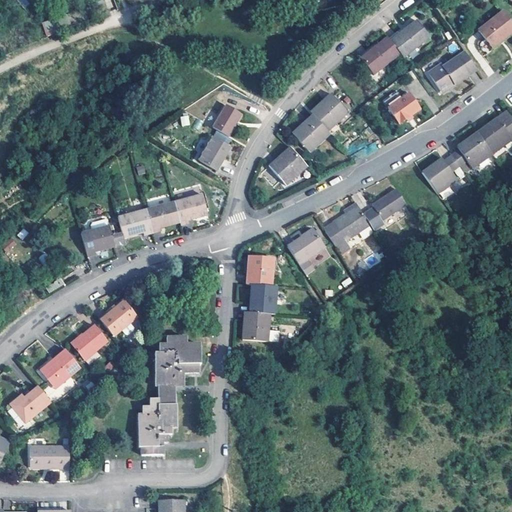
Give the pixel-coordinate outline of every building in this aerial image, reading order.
[(492,46),(504,37),(505,39),(511,34),(511,22),(504,13),(481,30),(492,46)] [(48,36),(55,32),(48,20),(41,24),(48,36)] [(392,43),(403,57),(405,60),(433,41),(420,23),(410,30),(392,43)] [(410,30),(408,28),(390,41),(392,43),(410,30)] [(505,39),(504,37),(492,46),(494,48),(505,39)] [(374,77),(403,57),(392,43),(390,41),(389,40),(380,47),(362,60),(374,77)] [(380,47),(378,44),(360,57),(362,60),(380,47)] [(479,70),(466,51),(445,66),(443,64),(430,73),(443,91),(456,82),(458,84),(479,70)] [(458,84),(456,82),(443,91),(445,94),(458,84)] [(423,112),(411,95),(390,110),(402,127),(423,112)] [(335,100),(332,97),(320,107),(323,110),(335,100)] [(314,117),(317,121),(328,133),(337,126),(348,116),(335,100),(323,110),(320,107),(311,114),(314,117)] [(240,114),(225,106),(212,128),(227,137),(240,114)] [(492,126),(480,134),(496,156),(511,144),(511,119),(508,114),(500,120),(502,123),(494,129),(492,126)] [(182,126),(190,124),(188,115),(180,116),(182,126)] [(317,121),(314,117),(302,128),(305,130),(317,121)] [(502,123),(500,120),(492,126),(494,129),(502,123)] [(331,136),(328,133),(317,121),(305,130),(302,128),(293,135),(309,154),(331,136)] [(342,130),(337,126),(328,133),(331,136),(332,138),(342,130)] [(462,152),(454,158),(461,169),(469,163),(475,170),(496,156),(480,134),(467,144),(470,146),(462,152)] [(227,147),(211,137),(196,160),(214,171),(224,155),(223,154),(227,147)] [(470,146),(467,144),(459,149),(462,152),(470,146)] [(308,170),(290,150),(281,158),(284,161),(272,172),(287,188),(308,170)] [(284,161),(281,158),(269,169),(272,172),(284,161)] [(461,169),(454,158),(446,164),(438,170),(435,167),(423,175),(439,197),(458,183),(453,174),(461,169)] [(446,164),(443,160),(435,167),(438,170),(446,164)] [(407,207),(397,192),(373,208),(382,223),(407,207)] [(172,204),(178,223),(178,226),(188,224),(187,219),(206,215),(201,196),(172,204)] [(158,227),(178,223),(172,204),(144,212),(149,233),(158,231),(158,227)] [(359,209),(356,205),(345,213),(347,217),(359,209)] [(347,217),(336,224),(348,243),(371,228),(359,209),(347,217)] [(142,235),(149,233),(144,212),(116,219),(120,234),(121,237),(141,232),(142,235)] [(88,226),(89,231),(105,227),(103,220),(88,223),(88,226)] [(336,251),(348,243),(336,224),(324,231),(336,251)] [(93,251),(113,246),(111,237),(108,226),(105,227),(89,231),(79,233),(86,256),(94,255),(93,251)] [(24,228),(17,233),(21,239),(29,234),(24,228)] [(120,234),(111,237),(113,246),(123,243),(121,237),(120,234)] [(307,262),(326,250),(315,234),(301,242),(300,241),(287,249),(299,267),(307,262)] [(6,252),(16,244),(12,239),(2,246),(6,252)] [(247,285),(252,286),(274,287),(275,261),(249,259),(247,285)] [(314,273),(307,262),(299,267),(306,278),(314,273)] [(256,299),(254,314),(271,315),(277,316),(279,288),(274,287),(252,286),(251,299),(256,299)] [(135,315),(121,299),(98,319),(111,335),(119,329),(127,322),(135,315)] [(271,315),(254,314),(249,313),(248,329),(244,329),(243,341),(269,343),(271,315)] [(127,322),(119,329),(122,333),(126,333),(130,330),(130,326),(127,322)] [(84,361),(107,342),(94,326),(81,337),(82,339),(72,347),(84,361)] [(185,346),(184,339),(164,340),(164,349),(156,349),(156,357),(151,358),(152,391),(155,391),(156,403),(147,404),(147,411),(141,411),(141,418),(136,418),(137,451),(140,451),(140,458),(162,458),(162,445),(162,441),(169,441),(169,437),(173,437),(173,428),(178,428),(177,406),(176,406),(176,389),(176,383),(184,382),(184,376),(197,375),(198,367),(199,367),(198,346),(185,346)] [(70,357),(63,350),(38,371),(50,385),(58,378),(62,383),(79,369),(70,357)] [(62,383),(58,378),(50,385),(54,389),(62,383)] [(24,424),(50,403),(37,387),(24,398),(21,396),(9,406),(24,424)] [(0,462),(10,441),(0,437),(0,462)] [(69,445),(31,445),(30,464),(46,464),(46,468),(69,468),(69,445)] [(184,511),(184,501),(163,502),(163,511),(184,511)]
